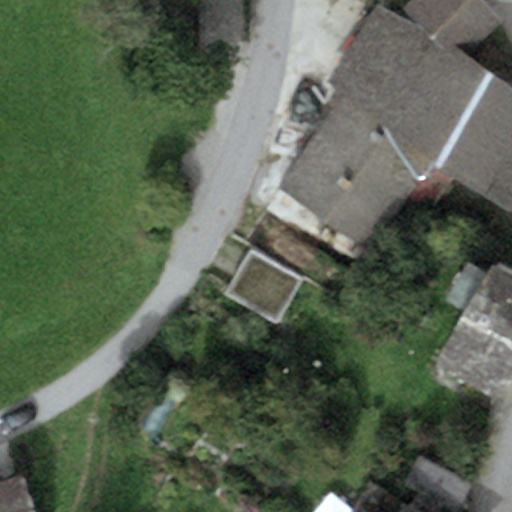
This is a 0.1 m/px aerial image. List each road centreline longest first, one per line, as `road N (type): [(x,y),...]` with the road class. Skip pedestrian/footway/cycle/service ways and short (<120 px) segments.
road 1 (residential): [(0,431),(91,388),(225,230),(287,38),(288,0)]
road 2 (residential): [(499,0),(511,24),(511,511)]
